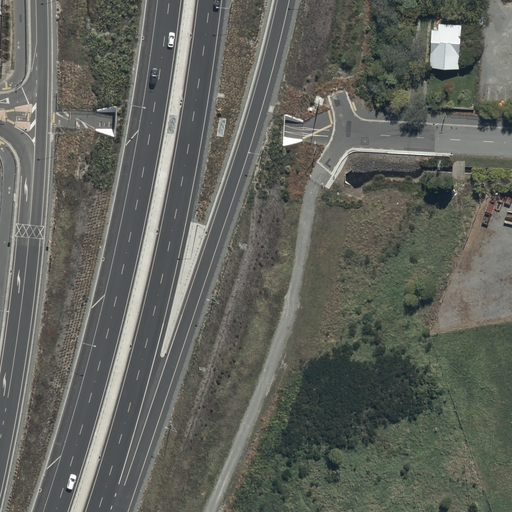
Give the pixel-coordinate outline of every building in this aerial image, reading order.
[(270,15),(262,15),(261,46),(269,46),(270,15)] [(438,30),(432,30),(430,67),(459,69),(461,26),(439,25),(438,30)] [(355,73),(356,29),(332,28),(332,52),(314,51),(313,72),(355,73)] [(426,92),(426,75),(418,75),(418,92),(426,92)] [(299,296),(303,236),(307,236),(308,218),(263,215),(261,233),(265,233),(264,254),(261,254),(260,266),(262,266),(260,299),(277,300),(277,295),(299,296)] [(270,305),(243,305),(243,317),(249,317),(249,333),(270,333),(270,305)] [(307,338),(292,338),(291,358),(306,358),(307,338)] [(289,353),(289,340),(275,340),(275,353),(289,353)] [(306,361),(297,361),(297,374),(306,374),(306,361)] [(305,382),(296,381),(295,395),(304,396),(305,382)] [(435,402),(410,404),(411,416),(436,414),(435,402)] [(391,406),(328,410),(328,422),(392,418),(391,406)]
